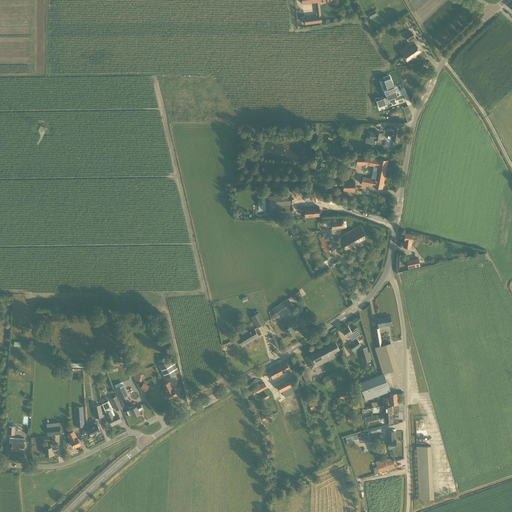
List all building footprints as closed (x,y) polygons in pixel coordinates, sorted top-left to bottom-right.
[(301,0),(302,4),(315,2),(317,16),(321,16),(319,2),(332,0),(301,0)] [(321,16),(317,16),(304,18),(305,24),(322,22),(321,16)] [(405,36),(408,41),(415,37),(412,32),(405,36)] [(402,54),(407,61),(410,59),(411,60),(414,58),(413,57),(421,52),(416,45),(402,54)] [(389,103),(387,99),(397,96),(395,90),(396,90),(395,90),(394,87),(395,87),(395,86),(394,87),(391,78),(384,80),(387,89),(384,90),(385,94),(386,97),(377,100),(379,107),(389,103)] [(392,139),(394,139),(398,140),(399,136),(400,137),(401,132),(400,132),(401,128),(394,127),(390,126),(389,130),(390,131),(391,131),(391,135),(392,135),(392,139)] [(382,133),(375,132),(375,133),(370,132),(369,139),(366,138),(365,143),(375,144),(376,140),(380,141),(382,133)] [(382,189),(383,184),(387,160),(378,159),(365,157),(364,165),(373,166),(377,167),(375,179),(371,178),(362,177),(362,179),(361,184),(374,186),(374,187),(382,189)] [(343,191),(355,191),(355,181),(343,181),(343,191)] [(287,215),(287,212),(292,211),(291,195),(265,197),(261,197),(261,203),(259,203),(259,206),(258,206),(258,211),(266,210),(266,216),(287,215)] [(305,217),(320,216),(319,207),(304,209),(305,217)] [(343,220),(331,221),(332,229),(332,230),(336,230),(336,229),(344,228),(343,220)] [(348,237),(341,241),(345,250),(367,238),(363,230),(356,233),(355,231),(347,235),(348,237)] [(405,233),(404,240),(403,247),(410,248),(412,241),(413,234),(405,233)] [(319,239),(326,254),(333,250),(325,236),(319,239)] [(418,258),(407,261),(408,268),(420,266),(418,258)] [(331,260),(319,265),(322,271),(333,266),(331,260)] [(299,291),(294,294),(298,299),(302,296),(299,291)] [(277,317),(293,306),(288,298),(272,310),(277,317)] [(253,313),(255,315),(251,317),(257,327),(265,323),(257,310),(253,313)] [(390,316),(389,317),(377,319),(378,327),(392,325),(390,316)] [(283,326),(285,329),(289,336),(290,336),(291,336),(292,335),(292,334),(295,332),(293,329),(297,326),(293,320),(288,323),(287,322),(283,325),(283,326)] [(354,330),(352,332),(348,326),(342,330),(346,336),(349,334),(350,336),(349,336),(352,340),(360,335),(358,331),(359,331),(357,327),(354,329),(354,330)] [(259,336),(254,328),(237,338),(242,346),(243,346),(242,345),(250,340),(251,341),(259,336)] [(386,345),(382,346),(379,328),(375,329),(378,347),(375,348),(383,373),(390,371),(383,351),(392,348),(391,343),(386,345)] [(359,347),(361,345),(358,340),(349,346),(353,351),(359,347)] [(333,353),(339,349),(335,341),(310,355),(305,357),(311,369),(335,356),(333,353)] [(370,361),(366,347),(359,349),(363,363),(370,361)] [(172,358),(169,359),(168,360),(166,356),(158,360),(160,364),(158,365),(165,379),(176,374),(179,372),(172,358)] [(273,379),(290,369),(287,362),(269,372),(273,379)] [(336,376),(334,372),(323,378),(327,386),(335,382),(333,377),(336,376)] [(359,383),(366,400),(390,391),(383,374),(359,383)] [(285,397),(298,390),(292,378),(277,385),(280,392),(282,391),(285,397)] [(166,392),(166,393),(169,399),(177,395),(174,389),(172,386),(170,386),(168,382),(163,385),(163,386),(166,392)] [(146,391),(149,386),(144,383),(140,388),(146,391)] [(251,390),(254,394),(267,388),(264,383),(251,390)] [(123,385),(113,389),(119,401),(129,396),(123,385)] [(338,393),(341,401),(354,396),(352,388),(338,393)] [(383,406),(392,405),(398,405),(397,393),(389,394),(389,398),(382,398),(383,405),(383,406)] [(122,408),(122,407),(119,401),(117,396),(115,397),(110,399),(116,411),(122,408)] [(308,401),(311,410),(325,405),(323,396),(308,401)] [(100,405),(93,407),(95,418),(103,417),(100,405)] [(121,421),(118,414),(113,417),(110,411),(113,409),(110,405),(104,408),(106,413),(109,419),(112,425),(121,421)] [(130,409),(130,410),(127,412),(129,416),(133,415),(134,417),(140,414),(139,412),(143,410),(141,405),(137,407),(136,406),(130,409)] [(384,413),(392,413),(392,405),(383,406),(383,405),(378,405),(378,406),(372,406),(372,407),(365,407),(362,408),(362,411),(363,411),(372,411),(372,409),(379,409),(383,408),(384,413)] [(76,427),(84,426),(83,407),(76,407),(76,411),(75,411),(76,427)] [(269,411),(265,413),(261,415),(263,420),(271,416),(269,411)] [(393,422),(392,413),(384,413),(380,414),(381,417),(382,418),(384,418),(384,423),(393,422)] [(86,426),(88,429),(91,436),(97,433),(98,434),(101,432),(97,424),(96,421),(86,426)] [(47,427),(48,435),(61,434),(61,433),(60,426),(47,427)] [(388,440),(388,448),(392,448),(392,447),(396,447),(396,440),(394,440),(394,431),(388,431),(388,440)] [(67,434),(71,441),(74,448),(81,444),(77,438),(75,434),(74,435),(73,432),(67,434)] [(359,443),(363,442),(380,441),(380,438),(382,438),(382,434),(362,436),(358,436),(359,443)] [(9,443),(12,443),(11,451),(24,451),(25,439),(9,438),(9,443)] [(431,446),(417,447),(419,499),(433,499),(431,446)] [(52,447),(45,448),(46,456),(52,455),(52,451),(58,450),(57,447),(52,447)] [(375,462),(378,469),(374,470),(375,473),(379,472),(395,467),(392,458),(384,460),(375,462)]
